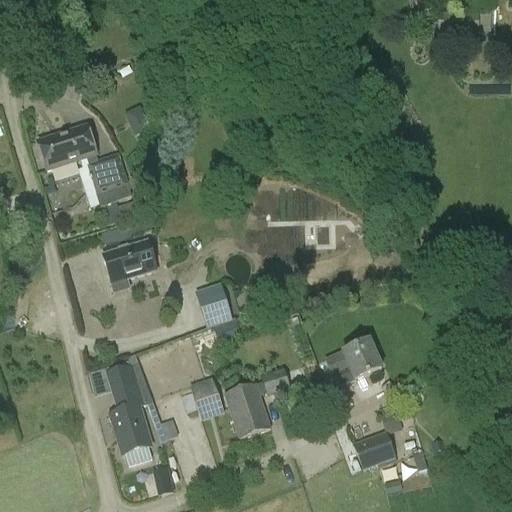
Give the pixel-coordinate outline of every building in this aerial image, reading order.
[(438,38),(479,39),(479,37),(488,37),(489,21),(478,20),(478,18),(438,17),(438,38)] [(66,63),(80,64),(82,31),(68,30),(66,63)] [(143,67),(153,63),(147,52),(138,56),(143,67)] [(376,91),(386,110),(402,102),(393,83),(376,91)] [(136,137),(146,132),(137,113),(127,118),(136,137)] [(47,175),(80,164),(83,173),(89,171),(100,204),(131,195),(119,158),(97,165),(86,129),(37,145),(47,175)] [(99,209),(102,227),(147,220),(144,202),(99,209)] [(130,229),(103,236),(106,247),(133,240),(130,229)] [(102,259),(111,287),(156,274),(147,245),(102,259)] [(223,296),(197,303),(198,306),(206,331),(221,327),(231,324),(231,323),(224,299),(223,296)] [(295,316),(291,304),(280,308),(284,320),(295,316)] [(235,328),(216,335),(221,348),(240,341),(235,328)] [(354,384),(381,372),(368,344),(324,363),(337,391),(354,384)] [(121,459),(126,458),(129,470),(152,463),(148,451),(151,450),(139,409),(143,408),(131,369),(106,377),(117,415),(108,418),(121,459)] [(263,386),(267,398),(290,391),(286,379),(263,386)] [(201,425),(224,418),(214,385),(190,392),(201,425)] [(239,443),(270,433),(255,388),(224,398),(239,443)] [(339,412),(346,410),(349,403),(346,396),(339,393),(332,396),(330,403),(332,410),(339,412)] [(383,428),(406,423),(402,408),(380,414),(383,428)] [(379,473),(397,466),(386,436),(353,449),(363,475),(378,470),(379,473)] [(423,457),(413,460),(413,461),(411,461),(414,468),(416,468),(418,476),(427,473),(423,457)] [(160,499),(174,496),(172,485),(158,489),(160,499)]
